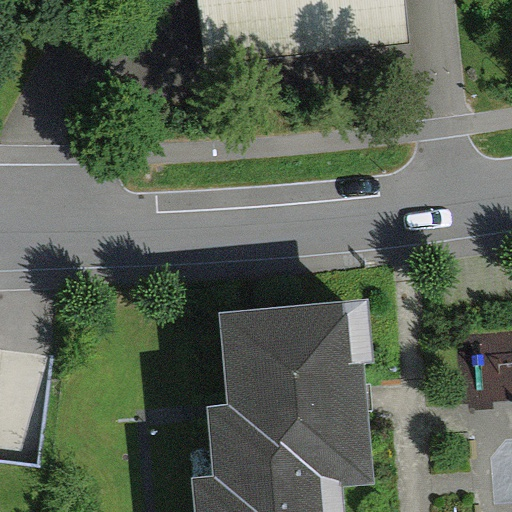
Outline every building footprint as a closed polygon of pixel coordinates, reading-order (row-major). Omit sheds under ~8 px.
[(406,43),(401,0),(191,0),(197,63),(406,43)] [(356,306),(224,318),(232,406),(214,408),(221,489),(329,479),(371,475),(356,306)] [(511,347),(479,354),(491,406),(511,401),(511,347)] [(0,462),(40,467),(53,360),(0,353),(0,462)] [(332,511),(329,479),(221,489),(199,491),(200,511),(332,511)]
